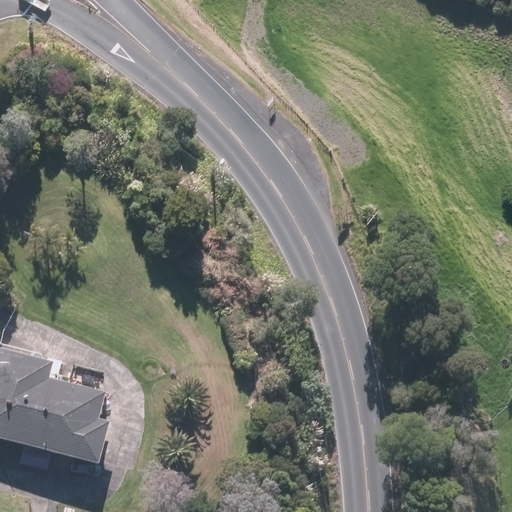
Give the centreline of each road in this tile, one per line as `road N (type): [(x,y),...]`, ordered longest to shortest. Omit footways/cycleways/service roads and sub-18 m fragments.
road 1 (secondary): [(369,511),(344,341),(303,231),(259,164),(153,58)]
road 2 (secondary): [(153,58),(34,0)]
